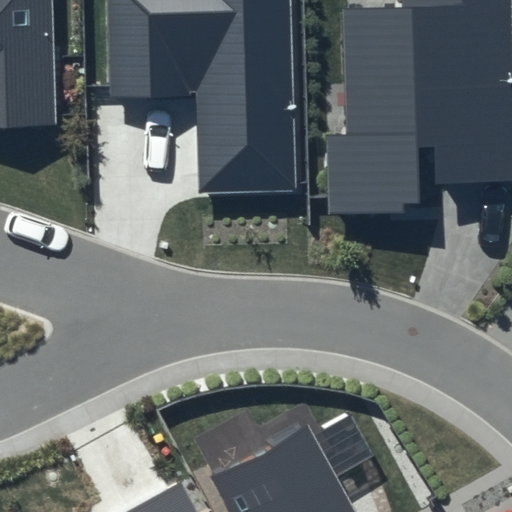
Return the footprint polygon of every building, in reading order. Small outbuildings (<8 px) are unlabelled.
[(0,0),(0,124),(56,123),(52,0),(0,0)] [(290,0),(108,0),(110,97),(196,94),(198,191),(298,189),(290,0)] [(511,0),(397,0),(397,8),(343,10),(345,134),(325,135),(327,213),(424,210),(422,146),(433,146),(434,182),(511,179),(511,0)] [(355,511),(307,425),(212,477),(231,511),(355,511)] [(195,511),(179,483),(126,511),(195,511)]
